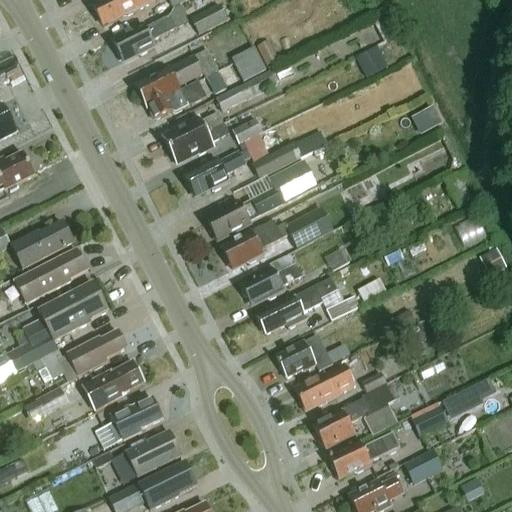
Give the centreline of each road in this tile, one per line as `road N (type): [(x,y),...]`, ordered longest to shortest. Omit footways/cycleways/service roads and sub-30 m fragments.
road 1 (tertiary): [(192,347),(18,2)]
road 2 (tertiary): [(277,511),(273,461),(239,390),(192,347)]
road 3 (tertiary): [(192,347),(209,412),(244,483),(277,511)]
